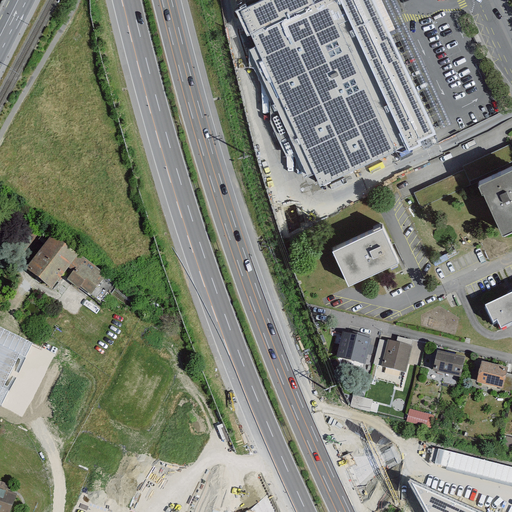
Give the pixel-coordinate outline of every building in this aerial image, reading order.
[(370,0),(318,0),(241,34),(309,186),(430,132),(370,0)] [(463,164),(464,168),(469,180),(511,160),(511,146),(510,143),(463,164)] [(464,168),(414,191),(421,207),(471,184),(469,180),(464,168)] [(511,170),(478,186),(501,236),(511,230),(511,170)] [(383,230),(332,252),(347,288),(398,266),(383,230)] [(50,240),(25,271),(48,290),(74,259),(50,240)] [(106,276),(82,260),(67,282),(78,290),(81,285),(94,294),(106,276)] [(511,294),(485,308),(492,323),(498,320),(502,327),(509,324),(511,330),(511,329),(511,294)] [(31,342),(0,327),(0,403),(2,404),(31,342)] [(365,344),(337,337),(332,363),(360,370),(365,344)] [(410,351),(385,345),(378,370),(403,377),(410,351)] [(462,362),(433,354),(428,374),(457,382),(462,362)] [(511,374),(478,365),(473,385),(511,394),(511,374)] [(407,423),(432,427),(434,414),(409,410),(407,423)] [(480,511),(411,479),(407,481),(423,511),(480,511)] [(0,488),(0,511),(8,511),(16,494),(0,488)]
